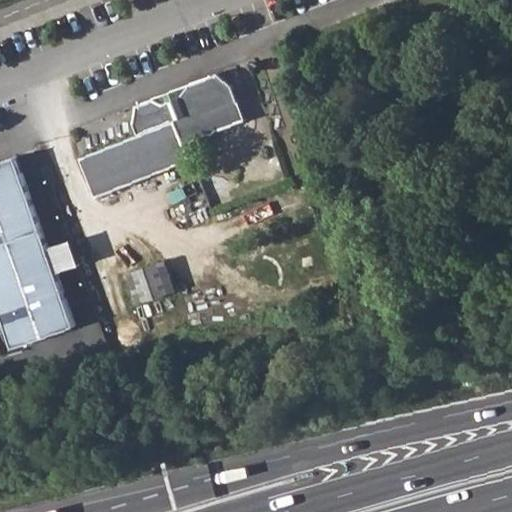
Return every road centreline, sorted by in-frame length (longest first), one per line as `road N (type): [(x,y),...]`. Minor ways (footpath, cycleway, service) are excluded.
road 1 (motorway): [(511,409),(119,511)]
road 2 (motorway): [(511,447),(286,511)]
road 3 (unclassified): [(0,85),(214,0)]
